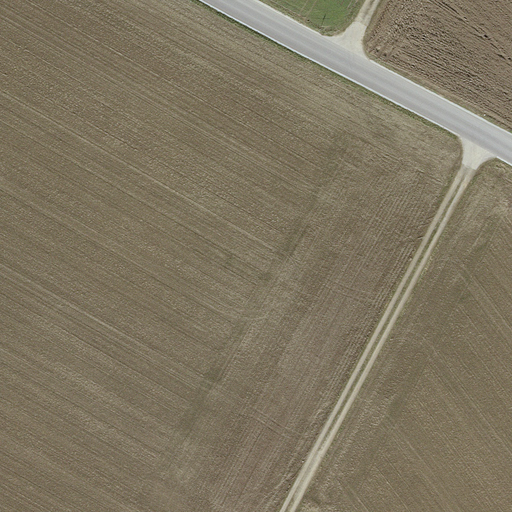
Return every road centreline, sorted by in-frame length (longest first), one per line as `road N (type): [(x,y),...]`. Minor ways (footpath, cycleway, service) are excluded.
road 1 (track): [(286,511),(487,136)]
road 2 (unclassified): [(233,0),(511,152)]
